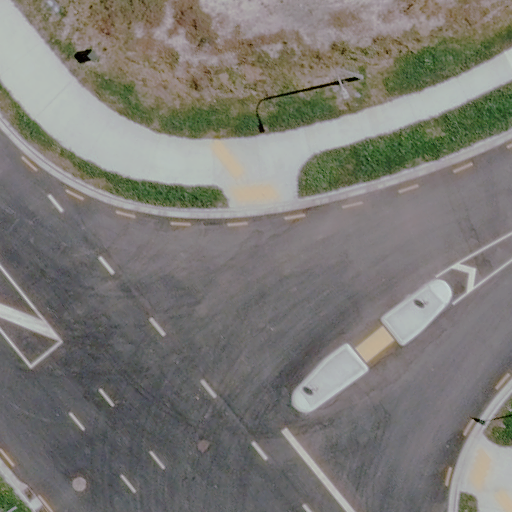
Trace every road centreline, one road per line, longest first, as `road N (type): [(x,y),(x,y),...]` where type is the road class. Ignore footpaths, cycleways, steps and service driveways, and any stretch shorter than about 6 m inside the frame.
road 1 (residential): [(511,248),(149,472)]
road 2 (residential): [(0,301),(149,472)]
